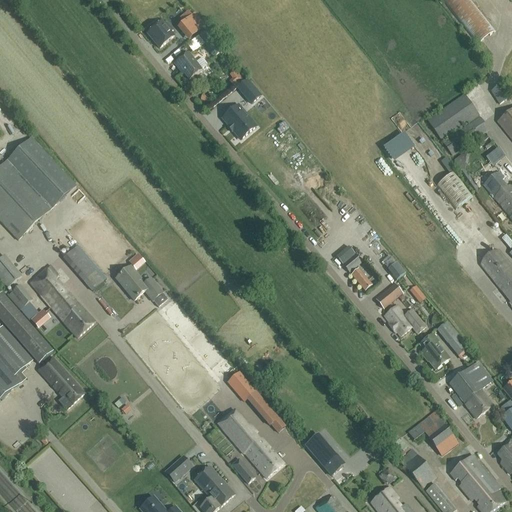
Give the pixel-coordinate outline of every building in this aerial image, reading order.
[(441,0),(478,45),(495,32),(470,0),(441,0)] [(194,15),(179,28),(190,41),(205,28),(194,15)] [(165,26),(162,23),(148,35),(160,49),(174,37),(171,33),(173,31),(168,24),(165,26)] [(215,57),(222,51),(206,31),(199,37),(205,45),(210,52),(215,57)] [(193,56),(205,48),(198,38),(187,46),(193,56)] [(202,71),(188,54),(175,64),(180,71),(181,70),(189,80),(202,71)] [(248,80),(239,88),(252,104),(261,96),(248,80)] [(499,105),(511,98),(501,85),(491,92),(499,105)] [(451,156),(488,131),(464,96),(427,121),(451,156)] [(239,106),(224,119),(242,140),(257,127),(239,106)] [(511,110),(497,123),(511,140),(511,110)] [(280,133),(285,129),(280,122),(275,126),(280,133)] [(32,138),(7,162),(52,210),(77,186),(32,138)] [(412,150),(399,152),(400,161),(414,159),(412,150)] [(436,151),(432,154),(439,165),(444,161),(436,151)] [(458,159),(454,165),(461,170),(465,163),(458,159)] [(442,164),(451,175),(453,173),(456,171),(447,160),(442,164)] [(0,221),(18,241),(52,210),(7,162),(0,168),(0,221)] [(496,175),(491,170),(482,178),(487,183),(484,186),(511,218),(510,218),(511,220),(511,187),(511,186),(507,187),(502,182),(505,180),(499,173),(496,175)] [(506,171),(501,173),(506,182),(511,180),(506,171)] [(455,211),(473,197),(453,173),(436,187),(455,211)] [(440,193),(435,197),(444,208),(448,204),(440,193)] [(328,213),(324,216),(329,223),(333,220),(328,213)] [(454,219),(465,230),(471,223),(460,213),(454,219)] [(76,249),(65,259),(95,292),(105,283),(76,249)] [(511,308),(511,267),(499,251),(495,251),(483,261),(480,265),(511,303),(511,306),(511,307),(511,308)] [(146,265),(138,256),(130,264),(138,272),(146,265)] [(350,274),(362,264),(355,256),(343,266),(350,274)] [(0,260),(0,282),(6,290),(21,278),(4,257),(0,260)] [(396,282),(406,274),(398,263),(388,271),(396,282)] [(50,267),(30,284),(78,339),(96,323),(83,308),(80,309),(77,305),(78,303),(63,285),(61,286),(57,282),(58,276),(50,267)] [(365,292),(372,287),(363,276),(365,274),(360,267),(357,269),(358,271),(352,276),(365,292)] [(145,285),(131,268),(116,280),(134,302),(145,293),(153,302),(159,309),(168,301),(166,298),(163,294),(151,280),(145,285)] [(384,310),(403,295),(395,285),(376,300),(384,310)] [(8,297),(20,312),(31,302),(19,287),(8,297)] [(4,297),(0,300),(0,320),(40,367),(54,355),(4,297)] [(400,298),(395,303),(400,309),(406,304),(400,298)] [(404,317),(396,307),(384,317),(390,324),(388,325),(395,334),(397,333),(401,338),(412,329),(417,335),(426,328),(411,311),(404,317)] [(472,354),(467,348),(447,324),(438,331),(459,358),(465,352),(469,357),(472,354)] [(3,328),(0,330),(0,402),(22,384),(16,376),(32,361),(3,328)] [(450,360),(437,344),(438,342),(433,335),(419,346),(424,352),(421,354),(425,359),(425,358),(435,371),(450,360)] [(63,373),(51,360),(38,372),(63,399),(59,403),(67,411),(85,395),(64,372),(63,373)] [(476,420),(494,407),(481,390),(492,382),(478,363),(467,372),(450,385),(476,420)] [(240,375),(229,384),(245,402),(247,400),(255,393),(240,375)] [(511,381),(502,390),(508,397),(511,402),(511,381)] [(255,393),(247,400),(270,426),(271,425),(278,420),(255,393)] [(122,399),(115,406),(119,410),(126,404),(122,399)] [(511,404),(500,414),(505,419),(501,422),(511,436),(511,404)] [(122,411),(126,416),(131,412),(127,407),(122,411)] [(248,427),(244,422),(234,410),(217,425),(228,437),(244,456),(245,455),(265,480),(284,465),(270,449),(263,440),(261,441),(256,436),(258,434),(251,426),(248,427)] [(459,446),(435,413),(408,433),(414,442),(424,435),(441,458),(459,446)] [(278,420),(271,425),(278,433),(285,428),(278,420)] [(396,461),(397,460),(410,450),(393,432),(380,443),(396,461)] [(510,439),(509,438),(504,442),(505,444),(495,452),(498,456),(502,461),(500,464),(510,475),(511,473),(511,450),(509,447),(511,443),(511,439),(511,438),(510,439)] [(422,490),(436,479),(412,449),(398,461),(422,490)] [(500,490),(473,456),(450,475),(455,482),(457,481),(461,486),(459,487),(472,502),(474,500),(479,507),(478,508),(481,511),(493,511),(506,502),(498,492),(500,490)] [(180,470),(188,463),(184,458),(166,475),(174,483),(184,475),(180,470)] [(343,468),(336,459),(325,469),(332,477),(343,468)] [(248,485),(256,479),(239,460),(232,466),(248,485)] [(210,468),(195,481),(220,510),(235,496),(221,481),(220,482),(217,478),(218,477),(210,468)] [(438,511),(456,511),(436,487),(425,496),(438,511)] [(412,511),(406,504),(402,508),(397,502),(399,500),(389,488),(371,504),(377,511),(412,511)] [(345,511),(332,496),(327,498),(317,507),(316,509),(317,511),(345,511)] [(170,511),(165,511),(153,498),(140,510),(141,511),(178,511),(175,508),(170,511)] [(200,509),(202,511),(216,511),(220,509),(211,500),(200,509)]
